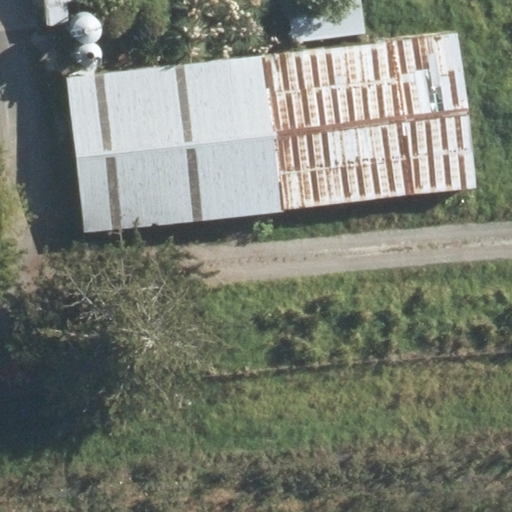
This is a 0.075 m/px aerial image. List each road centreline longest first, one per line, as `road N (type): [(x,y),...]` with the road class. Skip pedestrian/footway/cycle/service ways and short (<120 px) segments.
road 1 (track): [(511,240),(75,279)]
road 2 (track): [(0,317),(24,214),(4,0)]
